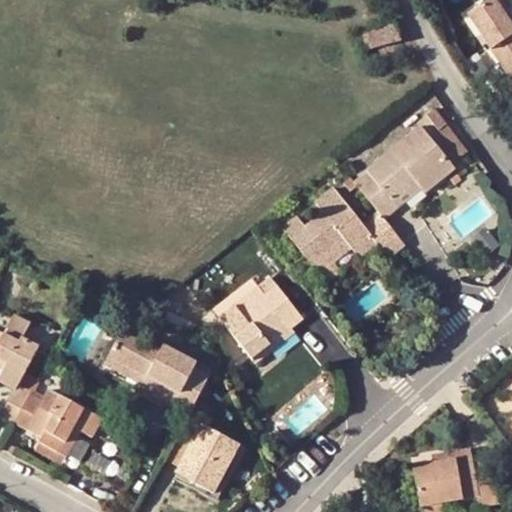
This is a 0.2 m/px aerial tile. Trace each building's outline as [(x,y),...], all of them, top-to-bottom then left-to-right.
[(511,16),(499,0),(483,0),(465,12),(491,48),(505,70),(511,66),(511,16)] [(354,37),(359,53),(398,41),(393,25),(354,37)] [(468,151),(435,109),(427,115),(460,158),(468,151)] [(365,179),(355,186),(382,225),(394,217),(387,207),(413,190),(420,200),(421,202),(452,180),(421,136),(362,174),(365,179)] [(387,207),(394,217),(420,200),(413,190),(387,207)] [(315,280),(317,279),(331,270),(325,263),(350,248),(354,256),(360,266),(379,255),(386,267),(405,256),(382,225),(365,235),(337,196),(318,207),(325,219),(302,231),(299,224),(284,233),(315,280)] [(480,239),(466,249),(480,268),(494,258),(480,239)] [(331,270),(354,256),(350,248),(325,263),(331,270)] [(337,281),(331,270),(317,279),(324,290),(337,281)] [(258,289),(252,280),(211,307),(217,317),(233,307),(235,310),(248,302),(245,297),(258,289)] [(266,353),(261,347),(287,330),(299,322),(277,291),(265,299),(258,289),(245,297),(248,302),(235,310),(233,307),(217,317),(248,364),(266,353)] [(0,418),(0,420),(15,429),(34,391),(21,383),(41,350),(25,340),(34,325),(15,314),(3,336),(0,334),(0,358),(3,360),(10,365),(2,379),(18,389),(0,418)] [(181,424),(192,406),(209,376),(192,366),(196,360),(165,342),(161,349),(123,328),(107,358),(177,397),(170,408),(166,416),(181,424)] [(292,337),(287,330),(261,347),(266,353),(292,337)] [(143,387),(140,392),(170,408),(177,397),(107,358),(103,365),(143,387)] [(47,397),(34,391),(15,429),(40,444),(38,448),(52,457),(67,432),(74,436),(92,447),(106,422),(51,389),(47,397)] [(203,412),(192,406),(181,424),(167,448),(179,456),(174,464),(172,467),(218,491),(241,446),(197,423),(203,412)] [(38,448),(33,456),(54,469),(74,436),(67,432),(52,457),(38,448)] [(167,448),(162,457),(174,464),(179,456),(167,448)] [(452,452),(454,458),(430,462),(410,464),(417,505),(460,498),(475,496),(477,505),(497,502),(488,461),(469,463),(467,449),(452,452)] [(430,455),(430,462),(454,458),(452,452),(430,455)] [(346,491),(339,502),(350,503),(351,496),(346,491)] [(461,511),(460,498),(417,505),(417,511),(461,511)]
